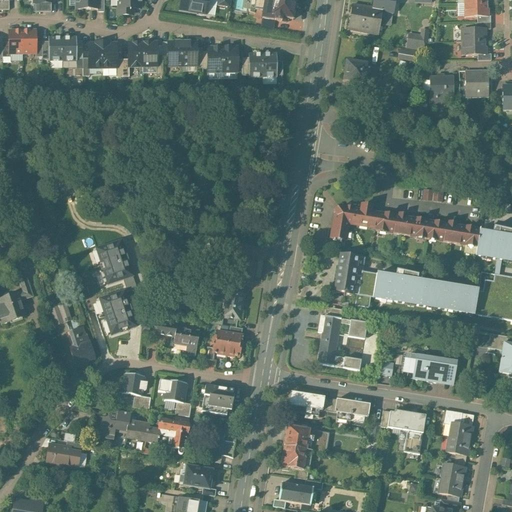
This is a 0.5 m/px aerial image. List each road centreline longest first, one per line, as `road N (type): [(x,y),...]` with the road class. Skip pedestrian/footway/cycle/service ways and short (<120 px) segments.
road 1 (secondary): [(319,49),(262,372)]
road 2 (residential): [(0,498),(52,410),(108,364),(260,383)]
road 3 (residential): [(262,372),(496,418)]
road 4 (residential): [(0,19),(116,32),(147,22)]
road 5 (residential): [(147,22),(286,45)]
road 6 (secondary): [(260,383),(239,511)]
